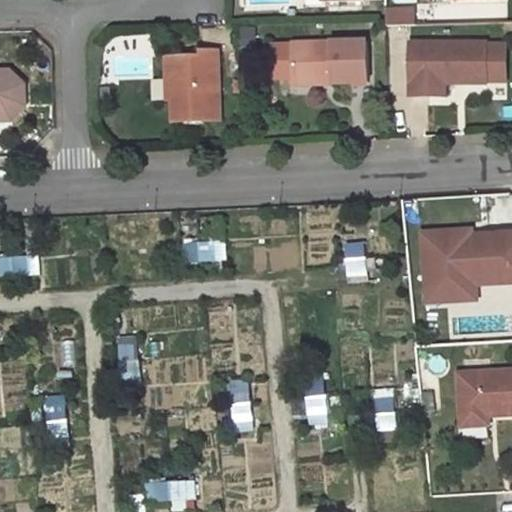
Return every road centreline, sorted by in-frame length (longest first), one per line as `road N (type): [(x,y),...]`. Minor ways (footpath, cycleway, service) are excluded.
road 1 (residential): [(511,169),(72,191)]
road 2 (residential): [(67,12),(72,191)]
